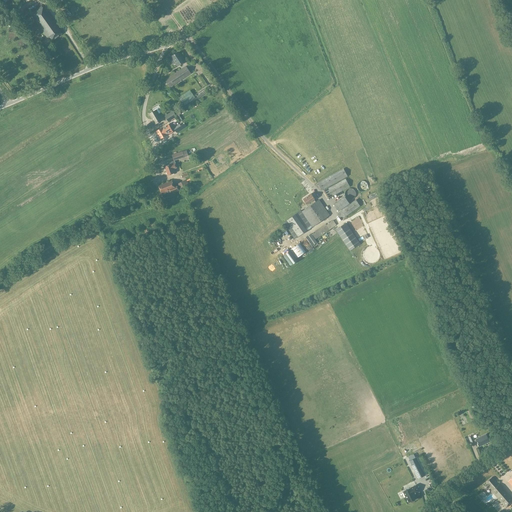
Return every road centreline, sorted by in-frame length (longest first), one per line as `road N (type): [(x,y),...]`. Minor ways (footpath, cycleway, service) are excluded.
road 1 (track): [(94,233),(184,205),(270,145)]
road 2 (track): [(0,280),(145,192)]
road 3 (unclassified): [(0,107),(144,51)]
road 4 (unclassified): [(155,182),(143,109),(157,65)]
